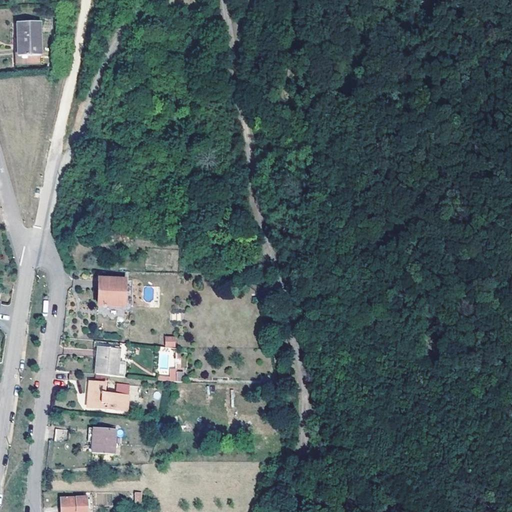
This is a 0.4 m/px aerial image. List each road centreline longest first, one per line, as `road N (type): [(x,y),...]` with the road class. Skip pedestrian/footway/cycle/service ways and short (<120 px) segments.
road 1 (track): [(231,0),(255,184),(291,326),(304,417),(296,511)]
road 2 (residential): [(41,245),(58,276),(58,299),(36,511)]
road 3 (track): [(85,0),(53,182)]
road 4 (unclassified): [(0,441),(27,265)]
